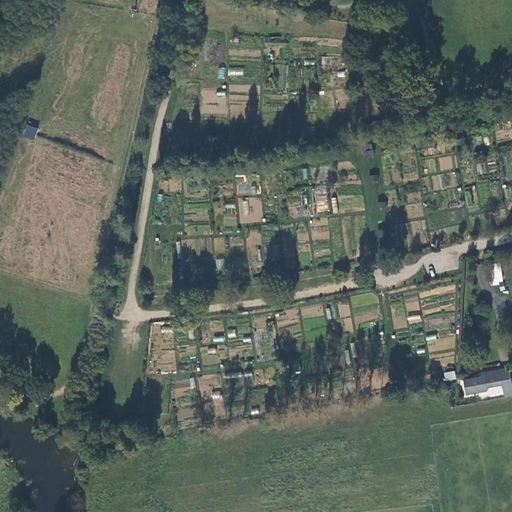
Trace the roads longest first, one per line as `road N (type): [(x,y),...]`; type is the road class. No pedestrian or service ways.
road 1 (track): [(186,0),(142,220),(132,317),(293,298),(422,263)]
road 2 (track): [(511,84),(470,95),(439,89),(409,0)]
